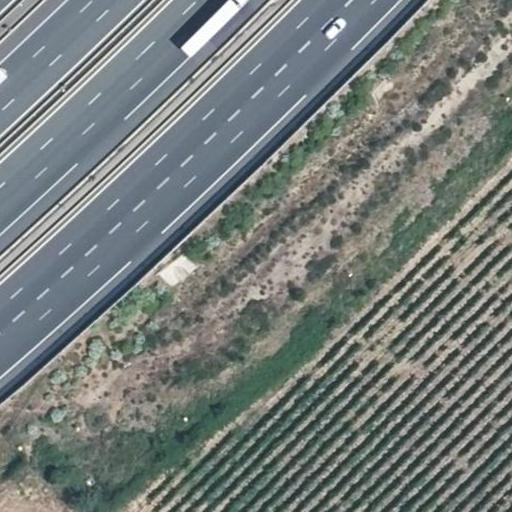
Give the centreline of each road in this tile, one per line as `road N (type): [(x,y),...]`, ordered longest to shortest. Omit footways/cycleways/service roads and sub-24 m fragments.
road 1 (motorway): [(0,332),(351,0)]
road 2 (motorway): [(0,198),(210,0)]
road 3 (motorway): [(105,0),(0,99)]
